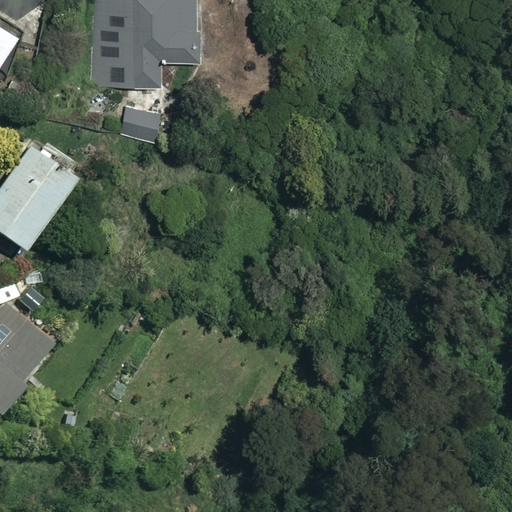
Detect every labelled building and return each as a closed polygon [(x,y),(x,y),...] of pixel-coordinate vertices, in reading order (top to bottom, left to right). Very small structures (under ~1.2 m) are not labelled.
[(194,0),(92,0),(95,84),(159,82),(158,57),(196,56),(194,0)] [(0,60),(19,29),(0,17),(0,60)] [(175,115),(125,105),(120,132),(170,142),(175,115)] [(70,176),(26,145),(0,181),(0,232),(20,247),(70,176)] [(32,271),(13,280),(23,301),(41,292),(32,271)] [(0,399),(49,342),(0,300),(0,399)]
